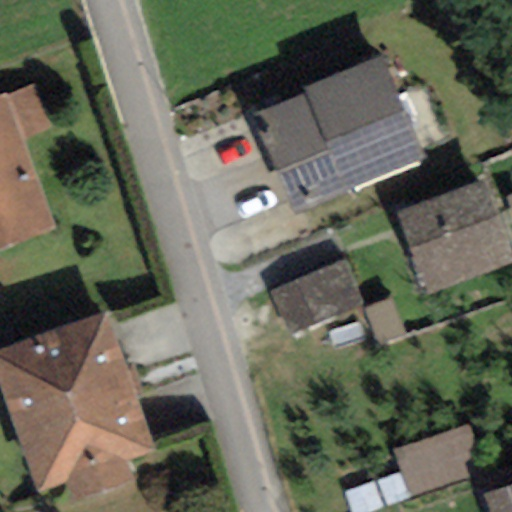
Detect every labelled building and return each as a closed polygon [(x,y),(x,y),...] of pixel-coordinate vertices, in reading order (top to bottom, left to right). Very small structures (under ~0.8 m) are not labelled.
[(422,151),(378,49),(304,80),(307,87),(250,111),(291,206),(422,151)] [(10,86),(0,88),(0,243),(58,223),(10,86)] [(481,175),(392,207),(422,288),(510,256),(481,175)] [(359,300),(341,259),(269,289),(287,331),(359,300)] [(390,294),(364,304),(378,344),(404,335),(390,294)] [(109,305),(0,342),(0,375),(38,486),(157,445),(109,305)] [(480,469),(463,424),(398,449),(415,494),(480,469)] [(511,511),(511,485),(486,496),(492,511),(511,511)]
